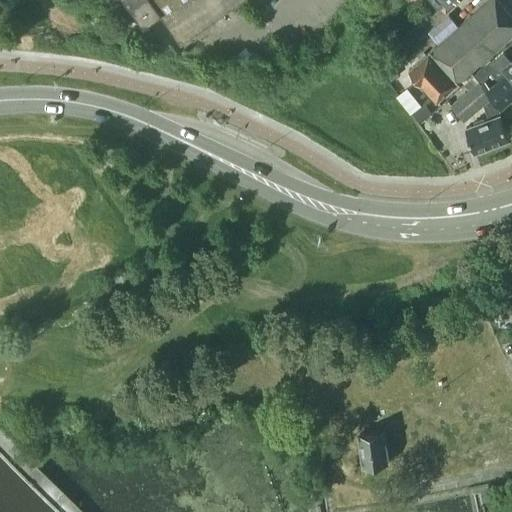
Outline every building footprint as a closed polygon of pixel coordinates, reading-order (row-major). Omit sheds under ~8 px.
[(124,0),(142,25),(160,13),(179,39),(233,0),(124,0)] [(438,99),(511,34),(511,33),(511,12),(501,0),(485,0),(409,68),(421,82),(423,81),(438,99)] [(438,0),(443,5),(433,14),(439,21),(449,13),(447,11),(459,0),(438,0)] [(413,28),(421,37),(429,30),(439,21),(433,14),(432,13),(413,28)] [(439,21),(429,30),(429,31),(436,39),(438,42),(459,24),(449,13),(439,21)] [(404,53),(411,62),(436,39),(429,31),(404,53)] [(511,39),(475,74),(502,105),(511,95),(511,39)] [(394,65),(385,71),(391,80),(400,74),(394,65)] [(511,138),(504,123),(498,109),(502,105),(475,74),(464,83),(469,89),(451,105),(464,120),(484,102),(484,103),(490,117),(466,126),(476,152),(511,138)] [(420,121),(432,112),(425,102),(413,112),(420,121)] [(475,384),(508,381),(507,361),(496,362),(492,310),(468,312),(475,384)] [(479,449),(511,446),(511,383),(476,386),(479,449)] [(469,458),(469,455),(468,452),(465,434),(461,404),(437,407),(435,397),(415,400),(418,426),(410,427),(385,431),(385,429),(360,433),(364,466),(389,462),(389,463),(406,459),(408,467),(469,458)]
